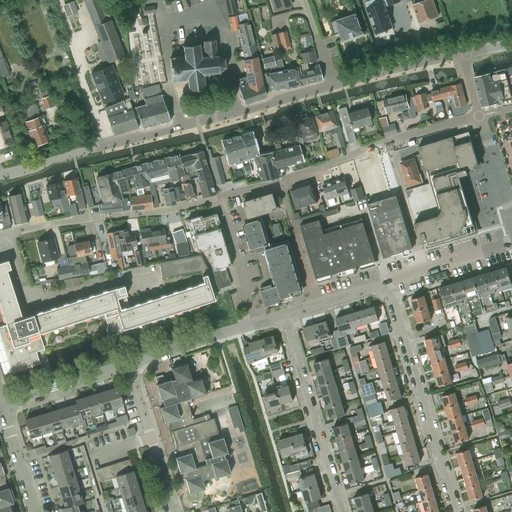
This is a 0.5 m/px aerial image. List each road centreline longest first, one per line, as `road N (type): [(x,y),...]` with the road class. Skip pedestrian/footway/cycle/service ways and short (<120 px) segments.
road 1 (residential): [(0,174),(464,53)]
road 2 (residential): [(217,197),(479,116)]
road 3 (unknown): [(237,112),(216,18),(204,12),(169,20),(160,36),(176,127)]
road 4 (residential): [(454,511),(383,291)]
road 5 (residential): [(341,511),(283,314)]
road 6 (residential): [(128,364),(172,511)]
road 7 (residential): [(383,291),(393,278),(511,244)]
road 8 (unknown): [(424,269),(386,140)]
road 9 (residential): [(128,364),(255,323)]
road 10 (residential): [(1,404),(128,364)]
road 11 (residential): [(255,323),(217,197)]
